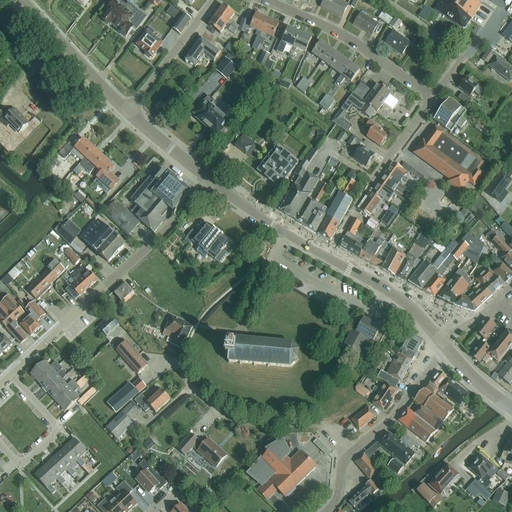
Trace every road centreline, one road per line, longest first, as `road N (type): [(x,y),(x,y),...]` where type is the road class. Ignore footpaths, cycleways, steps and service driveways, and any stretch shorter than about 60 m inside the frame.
road 1 (residential): [(9,373),(212,181)]
road 2 (residential): [(326,511),(345,458),(390,419),(447,349)]
road 3 (residential): [(432,99),(341,35),(264,0)]
road 4 (residential): [(328,256),(432,99)]
road 5 (residential): [(0,443),(20,466),(60,429),(9,373)]
road 6 (secondary): [(126,111),(21,0)]
road 7 (residential): [(126,111),(213,0)]
road 8 (secondary): [(438,339),(400,297),(328,256)]
road 9 (secondary): [(328,256),(212,181)]
